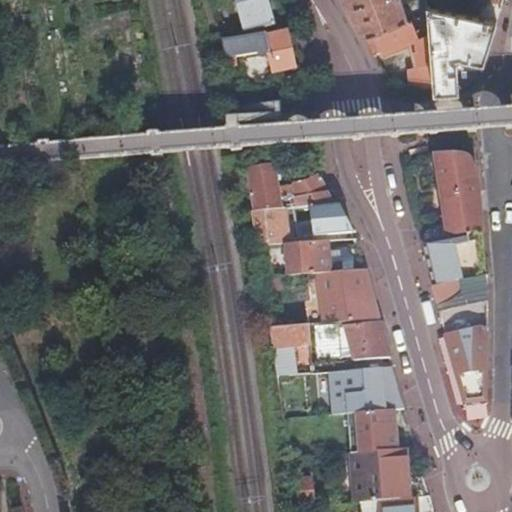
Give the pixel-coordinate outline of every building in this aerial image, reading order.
[(237,0),(239,3),(234,4),(243,33),(274,24),(267,0),(237,0)] [(401,0),(343,0),(365,39),(408,23),(401,0)] [(426,0),(418,0),(422,18),(428,16),(427,8),(426,0)] [(496,22),(427,8),(428,16),(430,34),(433,63),(435,87),(436,95),(454,94),(459,94),(464,92),(469,90),(473,86),(477,82),(479,76),(482,65),(496,22)] [(408,23),(365,39),(374,56),(414,40),(430,34),(428,16),(422,18),(408,23)] [(266,33),(224,40),(229,70),(237,68),(235,58),(265,53),(268,70),(274,69),(274,73),(295,69),(288,33),(267,36),(266,33)] [(430,34),(414,40),(417,51),(413,52),(417,67),(433,63),(430,34)] [(435,87),(433,63),(417,67),(408,70),(410,89),(435,87)] [(279,78),(281,86),(289,85),(287,77),(279,78)] [(417,116),(400,117),(401,134),(418,132),(417,116)] [(461,236),(452,151),(442,151),(438,152),(434,153),(446,225),(450,238),(461,236)] [(453,151),(452,151),(461,236),(482,233),(476,169),(470,156),(462,153),(453,151)] [(253,172),(256,211),(281,209),(279,189),(278,171),(253,172)] [(323,177),(321,175),(308,185),(296,187),(297,208),(311,206),(337,204),(323,177)] [(296,187),(279,189),(281,209),(294,208),(297,208),(296,187)] [(338,204),(337,204),(311,206),(313,236),(352,232),(351,230),(338,204)] [(297,208),(294,208),(295,229),(296,238),(313,236),(311,206),(297,208)] [(256,211),(249,212),(255,248),(285,245),(288,245),(286,229),(295,229),(294,208),(281,209),(256,211)] [(446,225),(419,230),(422,243),(450,238),(446,225)] [(486,276),(482,233),(461,236),(464,262),(428,270),(429,279),(432,288),(486,276)] [(461,236),(450,238),(453,257),(426,261),(428,270),(464,262),(461,236)] [(450,238),(422,243),(426,261),(453,257),(450,238)] [(288,245),(285,245),(287,278),(320,274),(328,274),(326,257),(325,241),(288,245)] [(364,270),(357,245),(332,248),(332,256),(334,273),(364,270)] [(378,319),(364,270),(334,273),(328,274),(320,274),(329,323),(378,319)] [(487,283),(486,276),(432,288),(445,337),(486,328),(487,283)] [(308,325),(267,329),(275,376),(275,377),(290,376),(286,348),(309,346),(308,325)] [(343,329),(346,361),(389,358),(380,325),(343,329)] [(486,328),(445,337),(453,367),(447,368),(460,413),(484,409),(483,403),(486,400),(486,328)] [(392,367),(343,371),(346,405),(347,414),(392,410),(403,409),(392,367)] [(346,405),(343,371),(328,372),(331,406),(346,405)] [(392,410),(347,414),(350,454),(396,450),(392,410)] [(396,450),(350,454),(355,503),(360,502),(427,495),(422,475),(406,476),(404,449),(396,450)] [(291,477),(292,500),(310,500),(309,476),(291,477)] [(431,511),(427,496),(427,495),(360,502),(360,511),(431,511)]
